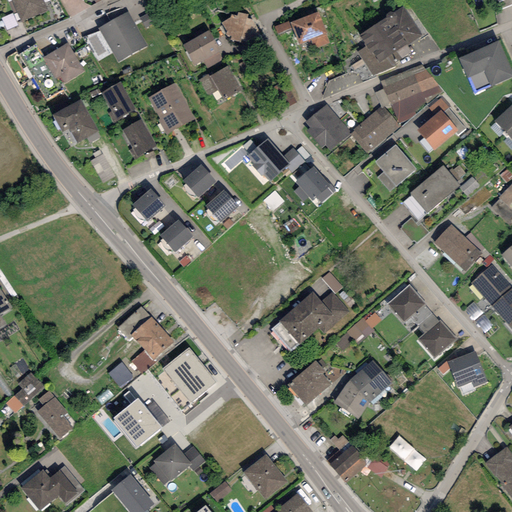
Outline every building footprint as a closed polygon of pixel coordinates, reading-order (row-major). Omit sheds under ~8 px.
[(11,0),(21,22),(48,11),(43,0),(11,0)] [(511,0),(498,0),(502,9),(511,4),(511,0)] [(387,18),(359,35),(367,46),(357,51),(372,76),(396,66),(394,63),(412,52),(407,46),(423,35),(403,7),(395,12),(392,12),(391,12),(388,13),(386,15),(387,18)] [(129,12),(98,28),(118,63),(148,46),(129,12)] [(248,15),(238,13),(237,16),(231,15),(230,18),(222,23),(227,31),(225,35),(231,37),(230,40),(240,43),(242,39),(245,40),(246,36),(259,32),(252,20),(247,18),(248,15)] [(319,13),(290,23),(299,46),(311,41),(314,49),(330,43),(319,13)] [(288,21),(274,27),(278,35),(292,30),(288,21)] [(209,31),(183,45),(194,66),(203,61),(207,69),(225,60),(209,31)] [(511,77),(511,72),(498,41),(458,59),(467,79),(469,78),(475,92),(490,85),(491,87),(511,77)] [(67,43),(43,58),(57,79),(60,77),(65,84),(85,71),(67,43)] [(443,91),(421,64),(380,81),(383,89),(391,104),(399,123),(416,114),(415,111),(427,103),(424,99),(443,91)] [(241,90),(227,66),(210,76),(218,90),(224,100),(241,90)] [(207,96),(218,90),(210,76),(208,74),(198,80),(207,96)] [(120,82),(101,93),(116,120),(135,109),(120,82)] [(175,83),(148,98),(160,119),(158,120),(167,135),(195,118),(175,83)] [(297,103),(290,88),(279,93),(286,108),(297,103)] [(383,89),(374,93),(381,107),(382,108),(384,107),(391,104),(383,89)] [(441,98),(429,108),(435,115),(441,110),(443,113),(449,108),(441,98)] [(98,131),(80,99),(52,115),(62,132),(69,129),(77,143),(87,138),(90,143),(100,137),(97,132),(98,131)] [(351,133),(326,104),(304,123),(309,128),(306,131),(322,149),(326,145),(331,151),(351,134),(351,133)] [(511,105),(495,122),(511,139),(511,105)] [(400,126),(384,107),(382,108),(381,107),(353,130),(354,131),(351,133),(351,134),(368,154),(400,126)] [(435,115),(417,130),(434,151),(456,133),(458,135),(466,129),(449,108),(443,113),(441,110),(435,115)] [(142,120),(122,130),(123,131),(138,157),(156,146),(142,120)] [(281,163),(266,145),(248,160),(254,167),(251,170),(259,179),(262,177),(268,184),(287,169),(291,174),(303,165),(293,153),(281,163)] [(416,169),(395,145),(375,162),(384,172),(378,177),(390,192),(416,169)] [(103,154),(90,161),(102,184),(115,177),(103,154)] [(313,166),(295,182),(299,187),(294,191),(303,202),(309,197),(312,201),(316,198),(330,186),(329,185),(313,166)] [(460,186),(443,166),(410,193),(412,195),(403,202),(419,221),(460,186)] [(216,184),(201,169),(183,186),(198,201),(216,184)] [(511,225),(511,183),(499,198),(500,199),(491,208),(511,227),(511,225)] [(330,184),(329,185),(330,186),(316,198),(321,203),(336,190),(330,184)] [(164,207),(149,192),(132,209),(147,224),(164,207)] [(238,210),(223,195),(205,212),(220,227),(238,210)] [(192,239),(177,224),(159,241),(174,256),(192,239)] [(465,237),(451,224),(434,243),(465,272),(483,253),(481,252),(465,237)] [(471,232),(465,237),(481,252),(486,247),(471,232)] [(511,245),(501,255),(511,267),(511,245)] [(491,306),(511,287),(492,265),(470,283),(491,306)] [(425,304),(409,285),(386,305),(402,324),(410,317),(424,305),(425,304)] [(511,287),(491,306),(511,330),(511,287)] [(0,315),(0,314),(12,307),(0,288),(0,327),(6,324),(0,315)] [(310,298),(278,324),(296,346),(312,333),(317,339),(346,315),(331,297),(319,308),(310,298)] [(418,326),(432,314),(424,305),(410,317),(418,326)] [(129,340),(133,337),(131,335),(151,317),(141,307),(118,328),(129,340)] [(438,321),(432,314),(418,326),(425,333),(438,321)] [(173,342),(151,317),(131,335),(133,337),(145,350),(153,360),(173,342)] [(457,339),(440,320),(438,321),(425,333),(418,339),(435,359),(457,339)] [(363,322),(349,334),(359,345),(372,333),(363,322)] [(189,348),(163,369),(190,404),(217,383),(189,348)] [(156,363),(153,360),(145,350),(131,361),(142,375),(156,363)] [(475,351),(447,362),(457,388),(471,382),(473,388),(487,382),(475,351)] [(372,360),(349,381),(370,403),(393,383),(372,360)] [(133,377),(122,363),(108,374),(119,388),(133,377)] [(312,366),(286,388),(302,408),(326,387),(318,377),(320,376),(312,366)] [(45,387),(31,372),(18,384),(22,388),(14,396),(23,405),(24,406),(45,387)] [(358,419),(370,403),(349,381),(333,403),(358,419)] [(67,413),(50,391),(38,400),(43,406),(37,411),(59,439),(72,429),(69,425),(70,424),(64,416),(67,413)] [(15,413),(23,405),(14,396),(6,404),(15,413)] [(161,427),(138,398),(113,418),(137,447),(161,427)] [(184,455),(174,444),(154,462),(155,464),(150,469),(163,485),(168,481),(170,482),(189,466),(191,464),(184,455)] [(193,447),(184,455),(191,464),(189,466),(194,471),(205,461),(193,447)] [(328,465),(345,484),(365,466),(348,447),(328,465)] [(511,454),(506,447),(485,464),(495,477),(496,476),(501,482),(499,484),(511,499),(511,454)] [(243,473),(266,500),(288,481),(265,455),(243,473)] [(381,457),(377,461),(387,469),(391,464),(381,457)] [(375,459),(367,469),(381,479),(388,469),(387,469),(377,461),(375,459)] [(49,478),(43,470),(21,488),(40,511),(58,496),(66,506),(84,490),(64,466),(49,478)] [(130,474),(111,490),(128,511),(148,511),(147,510),(154,504),(130,474)] [(231,491),(224,482),(209,494),(217,503),(231,491)] [(311,511),(297,494),(278,509),(279,511),(277,511),(311,511)]
